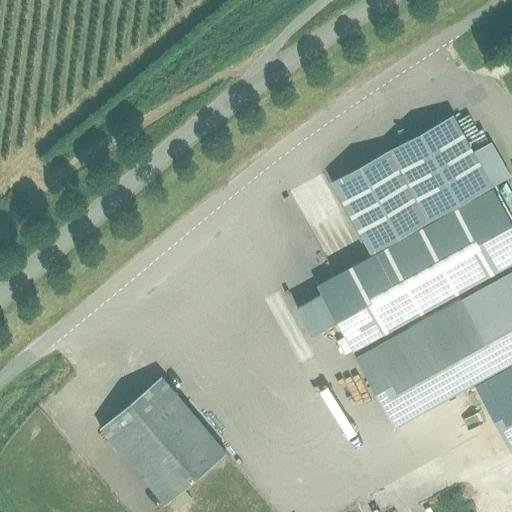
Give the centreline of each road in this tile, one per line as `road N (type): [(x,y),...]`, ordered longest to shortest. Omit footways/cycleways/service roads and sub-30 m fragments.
road 1 (unclassified): [(0,383),(258,162),(511,0)]
road 2 (unknown): [(511,459),(386,450),(346,431),(292,364),(196,215)]
road 3 (unclassified): [(0,296),(241,101)]
road 4 (unclassified): [(241,101),(383,0)]
road 5 (residential): [(241,101),(266,54),(322,0)]
